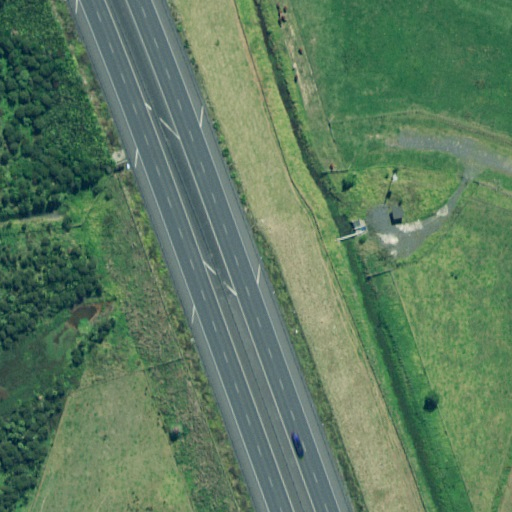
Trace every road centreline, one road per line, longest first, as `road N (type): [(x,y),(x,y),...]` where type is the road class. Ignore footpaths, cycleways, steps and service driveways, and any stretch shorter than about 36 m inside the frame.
road 1 (motorway): [(280,511),(91,0)]
road 2 (motorway): [(138,0),(327,511)]
road 3 (track): [(511,177),(496,173),(419,237),(377,244)]
